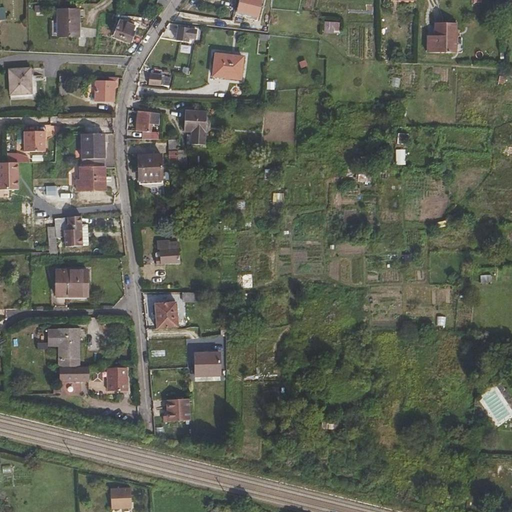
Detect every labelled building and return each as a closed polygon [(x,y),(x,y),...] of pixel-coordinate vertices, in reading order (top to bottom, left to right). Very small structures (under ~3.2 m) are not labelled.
[(237,0),(235,10),(246,12),(248,0),(237,0)] [(258,0),(248,0),(246,12),(246,13),(255,16),(258,0)] [(57,7),(55,32),(75,34),(76,8),(57,7)] [(117,19),(111,33),(128,41),(134,27),(117,19)] [(325,30),(338,31),(339,21),(326,20),(325,30)] [(436,32),(429,32),(428,50),(455,51),(456,21),(436,21),(436,32)] [(176,24),(174,38),(186,39),(186,35),(193,36),(194,27),(176,24)] [(213,52),(210,73),(237,76),(240,55),(213,52)] [(26,68),(4,68),(4,92),(25,92),(26,68)] [(149,72),(147,82),(158,84),(160,73),(149,72)] [(55,74),(55,93),(63,93),(63,75),(55,74)] [(114,85),(114,76),(106,76),(105,80),(92,80),(92,99),(110,99),(110,85),(114,85)] [(146,115),(147,111),(135,110),(134,128),(148,129),(149,116),(146,115)] [(182,132),(184,133),(192,133),(192,141),(202,141),(203,111),(182,110),(182,132)] [(42,130),(22,130),(22,151),(43,150),(42,130)] [(79,156),(101,156),(99,131),(78,132),(79,156)] [(8,154),(8,162),(27,162),(27,153),(8,154)] [(161,184),(159,155),(134,157),(136,185),(161,184)] [(102,166),(101,166),(91,166),(91,163),(79,163),(78,163),(78,179),(74,179),(73,188),(101,188),(102,166)] [(28,185),(29,200),(29,205),(29,218),(40,218),(53,217),(65,214),(65,207),(65,199),(65,183),(47,184),(28,185)] [(110,203),(65,207),(65,214),(78,213),(110,211),(110,203)] [(65,214),(66,229),(79,228),(79,223),(78,213),(65,214)] [(80,244),(79,228),(66,229),(63,229),(64,245),(80,244)] [(154,255),(154,263),(161,263),(177,263),(176,241),(167,241),(167,247),(157,247),(157,255),(154,255)] [(84,271),(54,272),(54,293),(84,293),(84,271)] [(194,299),(194,289),(186,289),(179,289),(180,298),(194,299)] [(173,300),(152,302),(154,326),(175,324),(173,300)] [(56,327),(45,327),(45,344),(55,344),(56,365),(76,364),(76,326),(56,326),(56,327)] [(192,349),(193,372),(218,371),(217,348),(192,349)] [(105,366),(105,388),(125,388),(125,365),(105,366)] [(94,381),(103,379),(101,369),(93,371),(94,381)] [(187,397),(166,398),(166,418),(188,418),(187,397)] [(128,485),(107,485),(108,506),(129,505),(128,485)] [(251,511),(209,501),(207,510),(213,511),(251,511)]
